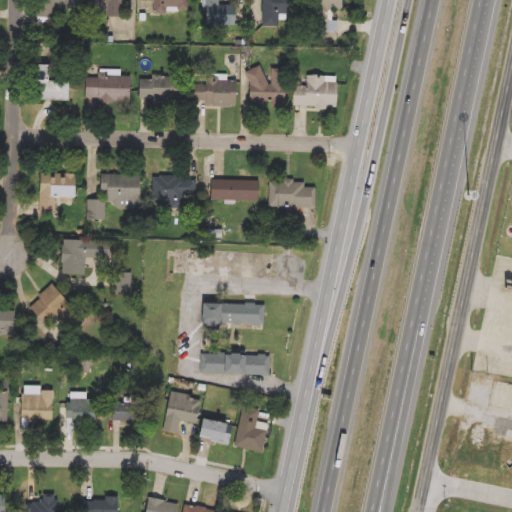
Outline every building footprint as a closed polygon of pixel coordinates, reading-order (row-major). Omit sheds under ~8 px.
[(80,0),(80,9),(54,8),(54,18),(39,18),(39,0),(80,0)] [(93,0),(126,0),(126,14),(93,14),(93,0)] [(152,13),(152,3),(140,3),(140,0),(187,0),(187,13),(152,13)] [(219,0),(219,5),(235,5),(235,27),(201,26),(201,0),(219,0)] [(288,0),(288,14),(279,14),(279,26),(262,26),(262,0),(288,0)] [(342,0),(342,11),(335,10),(334,30),(313,30),(314,0),(342,0)] [(284,70),(284,104),(248,104),(248,70),(284,70)] [(88,97),(88,75),(133,75),(133,103),(100,103),(100,97),(88,97)] [(292,107),(293,75),(335,76),(334,108),(292,107)] [(139,76),(180,78),(179,103),(138,101),(139,76)] [(73,78),(73,99),(47,99),(47,78),(73,78)] [(235,81),(235,106),(193,105),(193,81),(235,81)] [(34,211),(36,172),(73,174),(72,198),(54,197),(54,212),(34,211)] [(139,174),(139,199),(98,199),(98,174),(139,174)] [(196,177),(195,198),(183,198),(183,207),(151,206),(151,176),(196,177)] [(259,180),(259,201),(210,201),(210,180),(259,180)] [(314,207),(268,207),(268,181),(304,181),(304,186),(314,186),(314,207)] [(84,275),(60,275),(60,240),(107,240),(107,258),(84,258),(84,275)] [(130,273),(130,293),(114,293),(114,273),(130,273)] [(45,327),(27,308),(51,285),(85,320),(72,332),(57,315),(45,327)] [(263,325),(198,324),(198,303),(263,304),(263,325)] [(0,310),(13,311),(13,333),(0,333),(0,310)] [(269,355),(268,375),(200,373),(201,352),(269,355)] [(511,384),(511,410),(487,405),(493,381),(511,384)] [(163,431),(172,392),(202,399),(196,424),(180,420),(177,434),(163,431)] [(0,394),(8,394),(8,421),(0,421),(0,394)] [(19,421),(19,394),(52,394),(52,421),(19,421)] [(155,421),(110,421),(110,398),(155,398),(155,421)] [(65,399),(98,399),(98,425),(65,425),(65,399)] [(243,407),(259,411),(257,421),(268,424),(261,452),(233,446),(243,407)] [(198,437),(203,417),(234,424),(229,445),(198,437)] [(511,449),(479,443),(474,468),(511,475),(511,449)] [(30,511),(30,503),(38,503),(38,495),(57,495),(57,511),(30,511)] [(177,503),(175,511),(144,511),(146,498),(177,503)] [(117,499),(117,511),(76,511),(76,499),(117,499)] [(511,511),(511,509),(467,501),(465,511),(511,511)]
